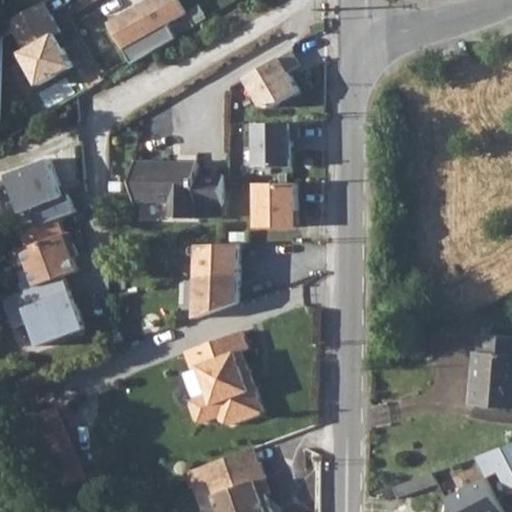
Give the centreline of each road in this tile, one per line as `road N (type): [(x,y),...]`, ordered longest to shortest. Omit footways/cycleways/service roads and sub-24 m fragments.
road 1 (tertiary): [(348,511),(351,44)]
road 2 (unknown): [(315,0),(120,101),(95,125),(92,295)]
road 3 (unclassified): [(511,0),(432,29),(351,44)]
